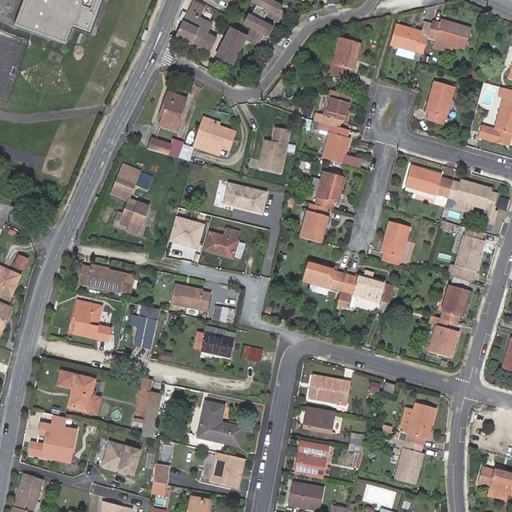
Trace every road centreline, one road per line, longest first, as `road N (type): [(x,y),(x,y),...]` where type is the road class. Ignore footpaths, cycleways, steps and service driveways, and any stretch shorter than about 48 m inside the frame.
road 1 (residential): [(62,243),(245,277),(253,293),(249,319),(284,329),(304,349)]
road 2 (residential): [(0,502),(18,398),(62,243)]
road 3 (residential): [(157,49),(224,90),(250,94),(315,23),(357,13),(372,0)]
road 4 (residential): [(62,243),(157,49)]
road 5 (unknown): [(224,382),(32,340)]
road 6 (residential): [(304,349),(467,388)]
road 7 (residential): [(301,348),(265,511)]
road 8 (residential): [(467,388),(511,240)]
road 9 (unknown): [(126,497),(0,457)]
road 10 (residential): [(467,388),(456,459),(459,511)]
road 11 (residential): [(386,135),(371,131),(381,93),(406,100),(397,139)]
